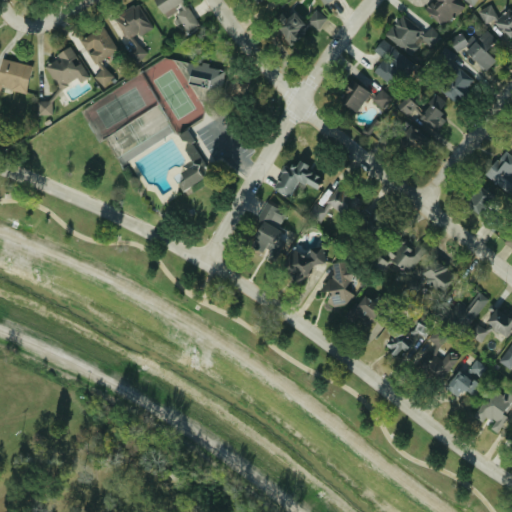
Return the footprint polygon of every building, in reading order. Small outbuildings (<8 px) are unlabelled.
[(170,11),(185,33),(197,25),(180,0),(150,0),(162,17),(170,11)] [(257,0),(267,12),(283,0),(257,0)] [(462,7),(455,0),(436,0),(437,1),(426,12),(442,27),(462,7)] [(151,27),(134,3),(112,18),(129,43),(151,27)] [(483,24),(495,16),(488,5),(476,12),(483,24)] [(511,5),(492,22),(505,38),(511,32),(511,5)] [(303,25),(289,9),(271,26),(285,42),(303,25)] [(314,28),(323,20),(315,11),(306,19),(314,28)] [(409,55),(420,41),(430,48),(439,35),(426,25),(421,31),(399,14),(383,35),(409,55)] [(93,63),(115,51),(102,26),(79,39),(93,63)] [(484,51),(494,41),(484,30),(463,50),(482,71),(493,60),(484,51)] [(415,65),(380,40),(372,51),(382,58),(372,72),(397,90),(415,65)] [(127,53),(134,62),(144,54),(136,45),(127,53)] [(85,76),(69,48),(42,64),(59,92),(85,76)] [(30,65),(0,58),(0,88),(24,93),(30,65)] [(184,87),(220,90),(222,67),(186,64),(184,87)] [(473,84),(455,66),(436,85),(454,103),(473,84)] [(368,94),(350,81),(335,101),(353,114),(368,94)] [(390,98),(380,89),(371,99),(380,108),(390,98)] [(450,107),(434,94),(416,116),(432,129),(450,107)] [(405,115),(414,106),(405,98),(397,107),(405,115)] [(443,118),(440,139),(458,141),(461,121),(443,118)] [(345,157),(356,144),(335,127),(327,136),(337,144),(333,148),(345,157)] [(421,132),(399,128),(394,153),(416,157),(421,132)] [(205,165),(184,131),(175,136),(192,164),(174,175),(183,190),(204,177),(198,169),(205,165)] [(511,186),(511,179),(508,176),(511,172),(511,157),(502,149),(481,172),(505,194),(511,186)] [(282,165),(270,189),(287,197),(295,181),(315,190),(322,175),(295,162),(291,170),(282,165)] [(360,200),(334,184),(320,208),(313,204),(306,216),(318,223),(328,206),(349,218),(360,200)] [(462,202),(477,216),(494,198),(478,184),(462,202)] [(280,232),(275,229),(283,212),(265,204),(246,246),(269,256),(280,232)] [(370,242),(387,222),(373,210),(367,216),(362,212),(351,225),(370,242)] [(415,242),(410,250),(398,241),(385,258),(406,274),(425,250),(415,242)] [(308,245),(302,256),(291,250),(279,270),(304,284),(322,253),(308,245)] [(453,276),(431,258),(416,277),(438,295),(453,276)] [(327,263),(328,307),(350,306),(348,262),(327,263)] [(486,298),(475,290),(464,307),(455,300),(449,309),(439,302),(430,316),(460,336),(486,298)] [(381,325),(383,300),(354,299),(352,323),(381,325)] [(467,336),(478,344),(488,328),(505,338),(511,326),(511,320),(487,304),(467,336)] [(413,328),(423,335),(429,327),(419,320),(413,328)] [(379,342),(395,358),(410,342),(395,326),(379,342)] [(444,339),(435,329),(426,338),(435,347),(444,339)] [(511,340),(497,361),(509,369),(511,365),(511,340)] [(438,384),(456,358),(439,346),(420,372),(438,384)] [(485,367),(474,359),(466,370),(477,378),(485,367)] [(445,388),(469,403),(480,384),(456,370),(445,388)] [(511,405),(511,396),(511,398),(493,385),(472,415),(494,429),(511,405)]
